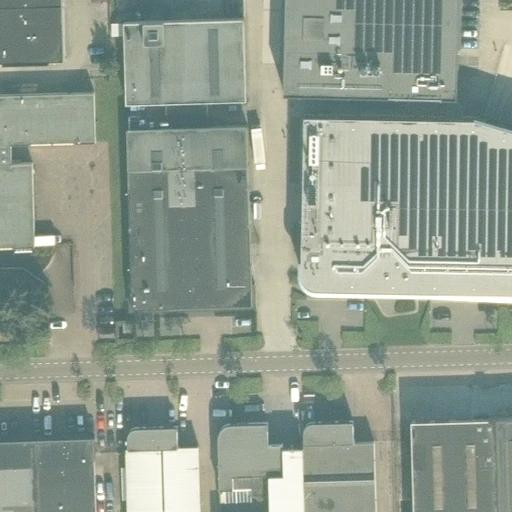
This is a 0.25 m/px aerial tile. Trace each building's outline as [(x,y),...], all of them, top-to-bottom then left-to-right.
[(284,0),(282,91),(457,95),(459,0),(284,0)] [(63,5),(24,6),(26,64),(49,63),(49,61),(64,61),(63,5)] [(24,6),(0,6),(0,62),(2,62),(2,64),(26,64),(24,6)] [(246,100),(243,19),(123,22),(126,103),(165,102),(207,101),(246,100)] [(0,95),(0,248),(34,248),(31,165),(11,165),(11,145),(95,143),(94,93),(0,95)] [(511,127),(474,117),(303,114),(300,275),(300,277),(301,280),(302,283),(304,285),(305,286),(308,288),(310,289),(314,290),(373,291),(390,283),(414,283),(416,292),(511,293),(511,127)] [(251,285),(248,166),(247,166),(246,146),(246,126),(208,127),(166,128),(127,130),(128,150),(128,170),(131,288),(129,288),(129,289),(130,304),(132,304),(132,309),(137,309),(137,311),(148,310),(148,308),(196,307),(196,309),(247,307),(247,305),(252,305),(252,300),(254,300),(253,285),(254,285),(251,285)] [(511,511),(511,417),(496,418),(496,417),(488,417),(488,418),(411,420),(413,511),(511,511)] [(375,511),(374,462),(373,442),(353,442),(352,421),(311,422),(309,423),(305,425),(303,428),(303,430),(303,443),(303,444),(302,444),(303,511),(375,511)] [(303,511),(302,444),(300,444),(300,448),(282,448),(282,445),(268,445),(267,423),(237,424),(237,430),(235,430),(235,432),(230,432),(229,424),(227,424),(226,425),(225,425),(223,427),(222,427),(220,429),(219,431),(218,432),(218,435),(217,437),(217,438),(218,440),(219,489),(233,489),(232,482),(250,482),(250,498),(269,497),(269,511),(303,511)] [(199,511),(198,467),(198,447),(177,447),(177,426),(136,428),(133,428),(130,431),(128,434),(127,436),(128,448),(128,449),(127,449),(128,511),(199,511)] [(96,511),(95,458),(94,438),(0,440),(0,511),(96,511)]
